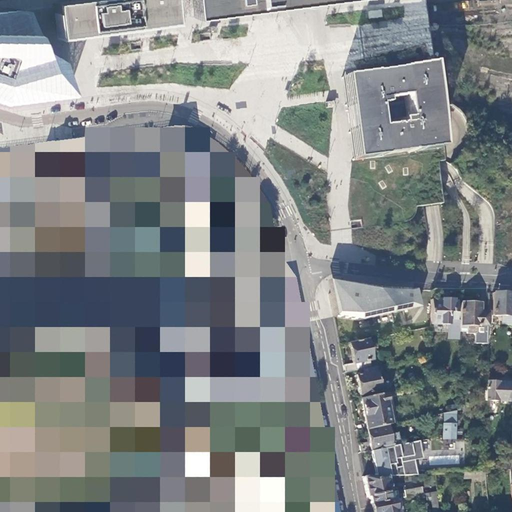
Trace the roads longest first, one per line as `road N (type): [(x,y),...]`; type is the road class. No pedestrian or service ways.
road 1 (residential): [(0,115),(25,121),(148,105),(209,123),(270,188),(299,267)]
road 2 (residential): [(299,267),(351,511)]
road 3 (residential): [(511,280),(299,267)]
